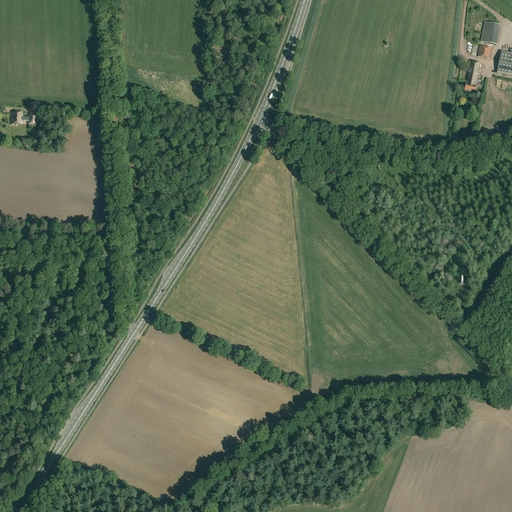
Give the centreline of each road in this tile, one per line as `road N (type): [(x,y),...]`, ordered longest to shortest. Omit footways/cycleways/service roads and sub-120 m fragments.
road 1 (secondary): [(19,511),(205,222),(260,121)]
road 2 (unclassified): [(511,388),(260,121)]
road 3 (track): [(117,116),(129,327)]
road 4 (secondary): [(260,121),(305,0)]
